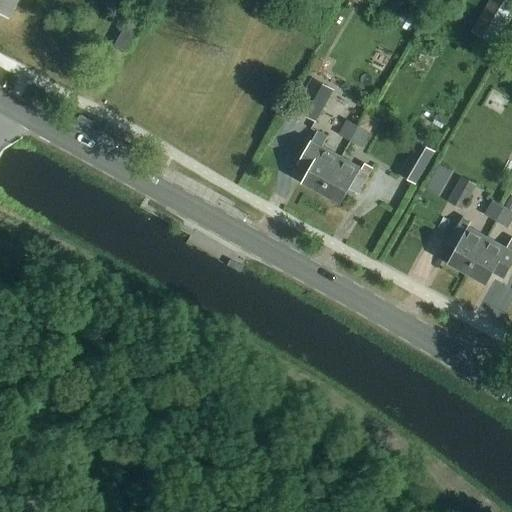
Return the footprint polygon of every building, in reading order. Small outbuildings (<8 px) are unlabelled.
[(13,0),(0,0),(0,15),(4,18),(13,0)] [(511,3),(505,0),(488,0),(472,28),(496,42),(511,15),(511,3)] [(123,54),(135,32),(125,27),(114,48),(123,54)] [(292,111),(314,123),(332,90),(310,78),(292,111)] [(356,128),(348,142),(360,148),(375,120),(363,114),(356,128)] [(90,130),(93,125),(80,118),(77,123),(90,130)] [(348,142),(356,128),(345,122),(337,136),(348,142)] [(302,183),(321,194),(341,158),(321,147),(326,139),(315,133),(298,165),(308,171),(302,183)] [(416,185),(434,154),(417,145),(399,176),(416,185)] [(341,158),(321,194),(340,204),(348,190),(357,194),(367,175),(369,176),(373,169),(364,164),(361,171),(359,170),(360,168),(341,158)] [(439,193),(451,168),(438,162),(427,187),(439,193)] [(462,210),(476,185),(462,177),(448,202),(462,210)] [(495,222),(503,208),(493,202),(485,216),(495,222)] [(511,212),(503,208),(495,222),(507,228),(511,219),(511,212)] [(467,274),(486,238),(467,228),(470,222),(462,218),(447,244),(455,249),(447,263),(467,274)] [(511,236),(505,249),(486,238),(467,274),(486,285),(493,272),(504,278),(511,263),(511,236)] [(241,271),(244,266),(231,258),(228,264),(241,271)]
